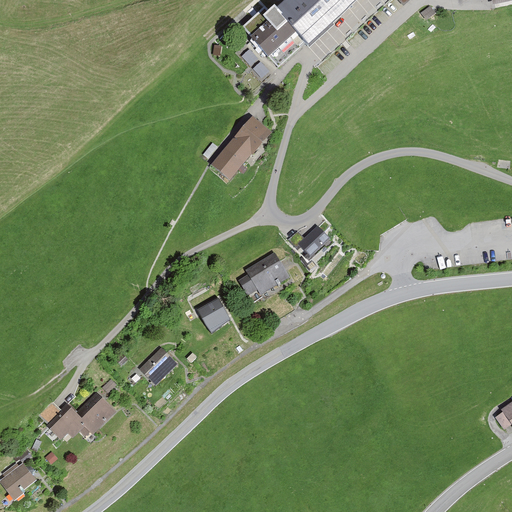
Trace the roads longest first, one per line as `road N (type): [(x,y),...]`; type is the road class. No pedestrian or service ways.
road 1 (tertiary): [(511,279),(387,298),(262,364),(93,511)]
road 2 (residential): [(511,181),(406,152),(345,176),(313,215),(280,221),(268,206),(309,59)]
road 3 (track): [(0,23),(28,28),(127,0)]
